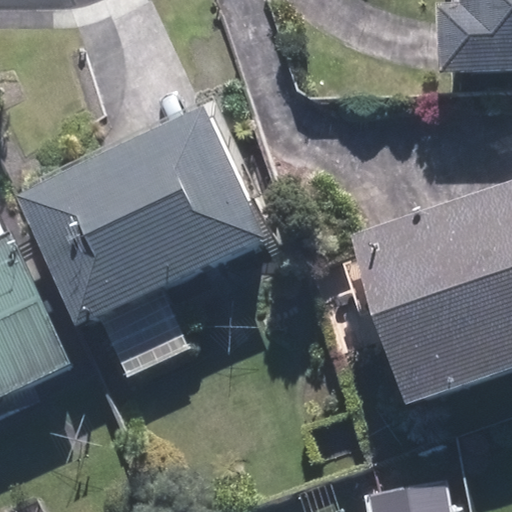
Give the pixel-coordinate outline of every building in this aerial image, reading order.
[(511,0),(462,0),(463,5),(440,4),(443,75),(511,72),(511,0)] [(102,321),(126,373),(189,343),(165,292),(270,242),(208,111),(21,198),(83,329),(102,321)] [(511,196),(364,244),(421,416),(511,385),(511,196)] [(0,399),(73,365),(10,230),(0,234),(0,399)] [(374,499),(376,511),(454,511),(449,486),(374,499)]
